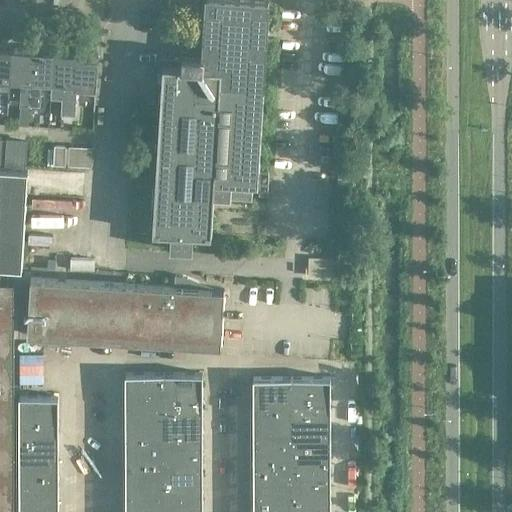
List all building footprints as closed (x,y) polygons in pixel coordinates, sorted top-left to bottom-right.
[(162,72),(160,112),(152,232),(170,233),(169,249),(191,250),(192,234),(211,235),(213,195),(250,197),(251,182),(256,183),(267,1),(248,0),(206,0),(202,55),(181,54),(181,66),(158,64),(157,71),(162,72)] [(0,47),(0,90),(9,91),(10,81),(12,49),(0,47)] [(33,50),(12,49),(10,81),(21,81),(19,106),(20,106),(19,124),(28,125),(29,105),(32,82),(33,50)] [(54,51),(33,50),(32,82),(29,105),(40,106),(41,82),(51,83),(52,83),(54,51)] [(73,52),(54,51),(52,83),(51,83),(50,98),(61,99),(61,114),(75,115),(76,88),(71,87),(73,52)] [(83,53),(73,52),(71,87),(76,88),(96,89),(97,58),(83,57),(83,53)] [(48,116),(39,116),(39,123),(48,124),(48,116)] [(4,166),(25,167),(26,142),(5,140),(4,166)] [(64,165),(65,145),(54,145),(53,165),(64,165)] [(91,147),(68,146),(67,166),(90,167),(91,147)] [(28,169),(0,167),(0,279),(7,280),(8,268),(22,269),(28,169)] [(267,196),(268,172),(259,171),(258,195),(267,196)] [(337,171),(337,184),(352,184),(352,171),(337,171)] [(174,286),(30,277),(27,334),(220,345),(223,289),(213,288),(213,286),(183,276),(175,275),(174,286)] [(0,279),(0,319),(13,319),(13,281),(7,280),(0,279)] [(13,319),(0,319),(0,357),(14,357),(13,319)] [(14,357),(0,357),(0,395),(14,396),(14,357)] [(202,372),(164,373),(164,408),(202,408),(202,372)] [(125,373),(125,409),(164,408),(164,373),(125,373)] [(252,377),(253,413),(291,413),(291,377),(252,377)] [(330,377),(291,377),(291,413),(330,413),(330,377)] [(0,511),(13,511),(14,396),(0,395),(0,511)] [(19,396),(19,432),(58,432),(58,396),(19,396)] [(164,408),(125,409),(125,436),(164,436),(164,408)] [(202,408),(164,408),(164,436),(203,436),(202,408)] [(291,413),(253,413),(253,439),(291,439),(291,413)] [(330,413),(291,413),(291,439),(330,439),(330,413)] [(19,432),(19,460),(58,460),(58,432),(19,432)] [(164,436),(125,436),(125,463),(164,463),(164,436)] [(203,436),(164,436),(164,463),(203,463),(203,436)] [(291,439),(253,439),(253,465),(291,465),(291,439)] [(330,439),(291,439),(291,465),(330,465),(330,439)] [(19,460),(19,489),(58,489),(58,460),(19,460)] [(164,463),(125,463),(125,491),(164,491),(164,463)] [(203,463),(164,463),(164,491),(203,491),(203,463)] [(291,465),(253,465),(253,492),(292,492),(291,465)] [(330,465),(291,465),(292,492),(330,491),(330,465)] [(58,511),(58,489),(19,489),(19,511),(58,511)] [(163,511),(164,491),(125,491),(125,511),(163,511)] [(202,511),(203,491),(164,491),(163,511),(202,511)] [(330,511),(330,491),(292,492),(291,511),(330,511)] [(291,511),(292,492),(253,492),(253,511),(291,511)]
